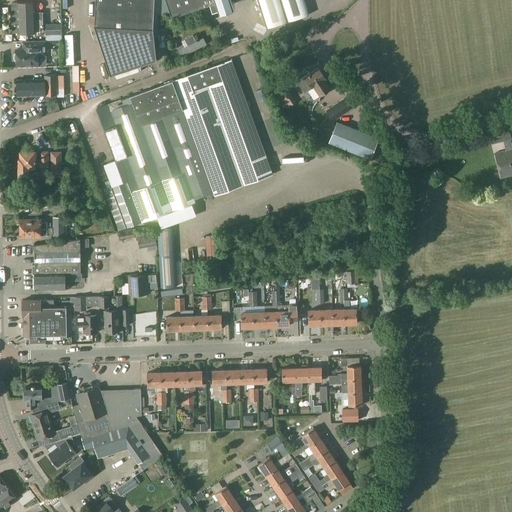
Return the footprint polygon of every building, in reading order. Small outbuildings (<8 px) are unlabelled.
[(153,30),(154,0),(95,0),(94,27),(110,75),(157,60),(153,36),(153,30)] [(154,0),(153,30),(153,36),(158,36),(158,14),(163,14),(170,12),(173,11),(179,9),(181,8),(189,8),(191,7),(191,8),(210,1),(213,11),(235,3),(234,0),(154,0)] [(259,0),(262,8),(268,27),(287,21),(280,0),(259,0)] [(280,0),(287,21),(303,17),(308,15),(303,0),(280,0)] [(43,12),(35,13),(35,3),(11,4),(12,33),(18,33),(18,34),(43,33),(43,12)] [(46,39),(62,38),(61,24),(45,24),(46,39)] [(74,64),(73,35),(65,35),(66,64),(74,64)] [(184,39),(188,46),(178,51),(181,57),(206,44),(203,38),(196,41),(193,35),(184,39)] [(46,42),(24,42),(24,50),(17,50),(17,53),(15,54),(15,60),(17,61),(17,64),(27,64),(27,66),(38,66),(38,56),(45,56),(46,56),(46,42)] [(103,189),(118,230),(194,202),(194,200),(213,192),(214,195),(272,174),(253,120),(262,116),(240,55),(96,108),(115,160),(104,164),(110,180),(105,182),(106,186),(111,184),(112,186),(103,189)] [(330,88),(324,79),(325,79),(318,68),(305,77),(297,82),(305,94),(314,88),(320,96),(330,88)] [(17,80),(17,96),(57,95),(57,87),(64,86),(64,76),(57,76),(57,75),(44,75),(44,80),(17,80)] [(314,95),(308,98),(312,108),(319,105),(314,95)] [(334,119),(350,108),(344,98),(327,109),(334,119)] [(379,139),(337,122),(329,142),(370,159),(379,139)] [(511,146),(510,139),(511,139),(508,126),(489,131),(492,144),(503,141),(506,151),(495,153),(501,178),(511,175),(511,146)] [(274,141),(268,143),(271,152),(277,150),(274,141)] [(40,152),(40,160),(35,160),(35,152),(21,152),(21,159),(19,159),(19,175),(31,175),(31,167),(48,166),(48,151),(40,152)] [(53,177),(62,177),(62,167),(62,152),(51,152),(51,169),(52,170),(53,177)] [(53,217),(53,228),(64,228),(64,217),(53,217)] [(44,222),(44,220),(40,220),(21,220),(21,238),(40,237),(40,236),(48,235),(47,233),(52,233),(52,228),(51,228),(51,223),(48,223),(48,222),(44,222)] [(158,228),(160,287),(176,287),(173,227),(158,228)] [(64,237),(64,228),(53,228),(53,240),(64,237)] [(124,239),(135,237),(134,229),(120,231),(121,239),(122,241),(124,241),(124,239)] [(147,246),(156,245),(154,233),(138,235),(140,247),(147,246)] [(71,289),(94,289),(94,277),(105,277),(105,266),(116,266),(116,235),(81,240),(81,277),(71,277),(71,289)] [(80,239),(32,245),(32,248),(34,248),(34,264),(33,264),(33,274),(35,274),(35,290),(64,290),(64,288),(69,288),(69,274),(80,274),(80,239)] [(347,284),(355,284),(355,283),(358,283),(358,278),(368,277),(368,268),(347,272),(347,284)] [(145,294),(144,283),(144,276),(128,276),(128,283),(132,283),(132,296),(133,298),(144,297),(145,296),(145,294)] [(67,297),(67,290),(35,291),(36,298),(67,297)] [(109,296),(100,297),(100,309),(110,308),(109,296)] [(54,306),(53,299),(22,299),(22,316),(23,316),(23,335),(33,335),(33,338),(37,338),(45,338),(45,343),(62,342),(62,344),(72,343),(71,310),(70,297),(69,297),(69,305),(61,305),(61,306),(54,306)] [(86,297),(70,297),(71,310),(86,309),(86,297)] [(298,319),(298,305),(289,305),(289,312),(282,312),(282,305),(280,305),(280,298),(277,298),(273,298),(273,306),(276,305),(276,312),(277,312),(278,326),(290,326),(290,320),(298,319)] [(356,309),(350,309),(349,300),(348,300),(344,300),(344,303),(344,309),(345,324),(357,324),(356,309)] [(222,301),(222,313),(230,313),(229,301),(222,301)] [(254,312),(253,306),(249,306),(247,307),(247,313),(241,313),(241,307),(234,307),(235,319),(242,319),(242,327),(254,327),(254,312)] [(130,326),(130,309),(122,309),(122,326),(130,326)] [(333,324),(345,324),(344,309),(332,310),(333,324)] [(118,310),(105,311),(105,332),(107,332),(109,335),(115,335),(117,332),(118,332),(118,310)] [(309,325),(321,325),(320,310),(308,310),(309,325)] [(321,325),(333,324),(332,310),(320,310),(321,325)] [(187,316),(187,311),(185,311),(181,311),(181,316),(181,329),(194,329),(194,316),(187,316)] [(90,315),(90,312),(84,312),(84,315),(83,315),(83,316),(77,316),(77,330),(83,330),(83,332),(83,333),(97,333),(97,316),(90,315)] [(136,325),(150,325),(157,324),(156,312),(150,312),(150,317),(136,317),(136,325)] [(254,312),(254,327),(266,327),(265,312),(254,312)] [(265,312),(266,327),(278,326),(277,312),(276,312),(265,312)] [(208,329),(208,315),(194,316),(194,329),(208,329)] [(208,315),(208,329),(222,328),(221,315),(208,315)] [(167,316),(167,330),(181,329),(181,316),(167,316)] [(224,330),(167,332),(168,339),(224,337),(224,330)] [(308,381),(309,381),(308,367),(307,367),(307,366),(306,365),(302,365),(301,366),(301,367),(295,367),(296,381),(296,395),(301,394),(300,387),(302,387),(301,381),(308,381)] [(329,380),(361,379),(361,366),(347,366),(348,373),(341,374),(341,375),(329,376),(329,380)] [(295,395),(296,395),(296,381),(295,367),(283,368),(283,381),(290,381),(290,388),(292,388),(292,395),(290,395),(291,402),(296,402),(295,395)] [(315,394),(315,380),(322,380),(322,367),(308,367),(309,381),(308,381),(309,394),(309,413),(314,412),(314,411),(320,411),(320,406),(314,406),(314,400),(311,400),(311,394),(315,394)] [(227,384),(240,383),(240,369),(226,370),(227,384)] [(250,401),(254,401),(254,389),(254,383),(253,369),(240,369),(240,383),(247,383),(247,389),(249,389),(250,401)] [(267,369),(253,369),(254,383),(268,382),(267,369)] [(226,370),(213,370),(213,384),(220,384),(220,390),(222,390),(222,402),(227,402),(227,389),(226,384),(227,384),(226,370)] [(202,371),(189,372),(189,385),(190,410),(194,410),(193,390),(193,385),(203,385),(202,371)] [(161,372),(148,372),(148,385),(154,385),(155,392),(157,392),(157,405),(158,405),(158,410),(162,410),(162,385),(161,372)] [(175,372),(161,372),(162,385),(162,410),(166,410),(166,404),(167,404),(166,392),(168,392),(167,385),(175,385),(175,372)] [(189,372),(175,372),(175,385),(183,385),(183,391),(184,391),(185,410),(190,410),(189,385),(189,372)] [(361,379),(329,380),(330,385),(341,384),(341,385),(348,385),(348,392),(362,392),(362,391),(364,391),(364,384),(362,384),(361,379)] [(42,399),(41,387),(24,387),(25,399),(26,409),(38,406),(58,401),(71,398),(68,382),(52,385),(52,397),(42,399)] [(98,387),(76,393),(80,404),(72,406),(78,424),(80,433),(82,437),(111,429),(129,423),(137,418),(135,416),(141,415),(140,389),(133,389),(133,392),(100,393),(98,387)] [(362,405),(362,392),(348,392),(342,392),(342,397),(342,400),(349,399),(349,406),(362,405)] [(34,427),(51,422),(48,412),(60,409),(58,401),(38,406),(40,412),(30,414),(34,427)] [(361,408),(345,409),(346,421),(361,420),(361,408)] [(226,428),(239,427),(239,419),(226,420),(226,428)] [(80,433),(78,424),(53,432),(51,422),(34,427),(38,440),(48,437),(50,443),(56,441),(72,436),(80,433)] [(111,429),(82,437),(85,449),(95,446),(98,458),(129,448),(140,462),(151,454),(129,423),(111,429)] [(310,446),(321,439),(314,428),(303,435),(307,441),(291,451),(295,456),(310,446)] [(74,444),(72,436),(56,441),(58,446),(48,454),(57,466),(59,465),(60,466),(65,462),(64,461),(76,452),(71,446),(74,444)] [(287,443),(291,449),(300,442),(296,436),(287,443)] [(259,464),(266,475),(278,468),(277,468),(292,458),(289,453),(279,437),(269,444),(259,449),(263,455),(273,449),(273,451),(278,447),(284,456),(274,463),(270,457),(259,464)] [(302,467),(312,460),(317,457),(328,449),(321,439),(310,446),(314,452),(308,456),(309,457),(299,463),(302,467)] [(325,467),(336,460),(328,449),(317,457),(325,467)] [(80,456),(69,464),(73,469),(64,475),(73,488),(86,478),(87,479),(91,476),(90,475),(91,474),(83,463),(85,461),(80,456)] [(312,460),(302,467),(304,471),(314,464),(312,460)] [(316,489),(343,471),(336,460),(325,467),(328,473),(324,476),(324,478),(315,484),(311,478),(310,479),(314,485),(316,489)] [(163,475),(169,471),(163,461),(156,466),(163,475)] [(289,475),(299,468),(296,463),(291,466),(290,466),(285,469),(285,470),(281,473),(278,468),(266,475),(274,486),(285,479),(289,475)] [(285,479),(288,483),(298,477),(300,479),(304,476),(301,472),(302,472),(299,468),(289,475),(285,479)] [(132,469),(123,472),(125,478),(134,475),(132,469)] [(319,492),(328,486),(329,487),(335,483),(343,494),(349,490),(354,487),(343,471),(316,489),(319,492)] [(170,487),(176,483),(171,476),(165,480),(170,487)] [(125,483),(130,490),(138,484),(134,477),(125,483)] [(288,483),(285,479),(274,486),(281,497),(292,489),(288,483)] [(6,486),(0,490),(0,507),(4,505),(6,508),(11,504),(9,501),(15,497),(6,486)] [(223,505),(234,497),(226,486),(215,493),(219,499),(214,503),(215,504),(205,510),(206,511),(211,511),(213,511),(217,508),(222,504),(223,505)] [(301,493),(304,497),(313,490),(311,487),(301,493)] [(299,500),(292,489),(281,497),(288,507),(299,500)] [(288,507),(291,511),(305,511),(307,511),(303,505),(312,499),(316,505),(321,501),(314,490),(313,490),(304,497),(299,500),(288,507)] [(187,493),(174,501),(181,511),(186,511),(192,508),(189,504),(193,501),(187,493)] [(234,511),(241,508),(234,497),(223,505),(226,510),(222,511),(214,511),(213,511),(211,511),(234,511)] [(121,511),(111,498),(92,511),(121,511)]
